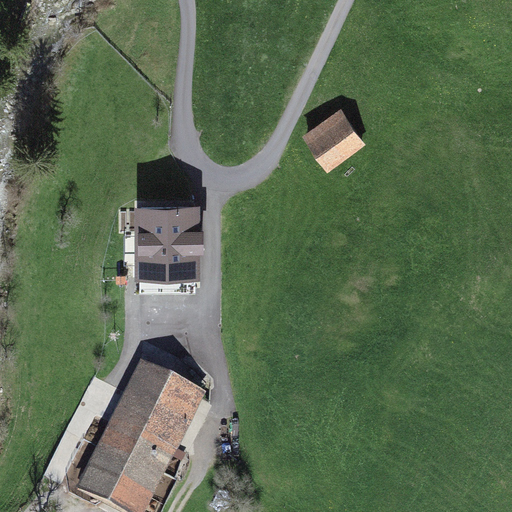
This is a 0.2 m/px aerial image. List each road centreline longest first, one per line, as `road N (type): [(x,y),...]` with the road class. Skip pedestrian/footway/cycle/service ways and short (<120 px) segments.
road 1 (unclassified): [(187,0),(183,123),(191,152),(208,166),(251,174),(271,151),(349,0)]
road 2 (track): [(208,166),(210,348),(222,410),(172,511)]
